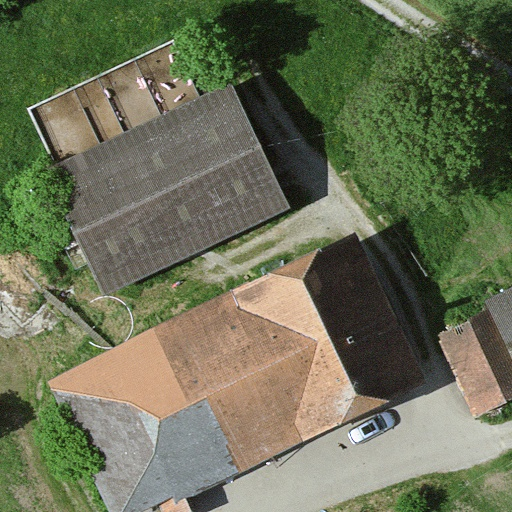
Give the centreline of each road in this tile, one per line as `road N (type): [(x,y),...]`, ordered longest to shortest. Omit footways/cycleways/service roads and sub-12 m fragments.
road 1 (track): [(279,511),(384,471),(511,446)]
road 2 (residential): [(511,66),(406,0)]
